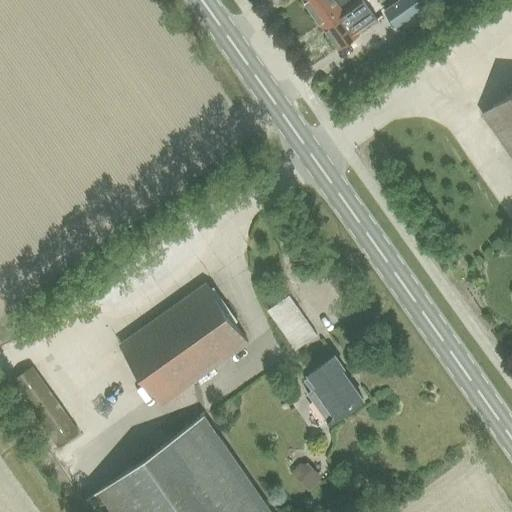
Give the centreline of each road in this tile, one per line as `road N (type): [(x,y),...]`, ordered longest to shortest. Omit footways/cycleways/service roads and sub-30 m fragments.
road 1 (secondary): [(511,440),(200,0)]
road 2 (unknown): [(195,218),(74,308),(63,363),(80,399),(98,423),(120,431),(227,372),(258,336),(237,284)]
road 3 (unknown): [(299,140),(195,218)]
